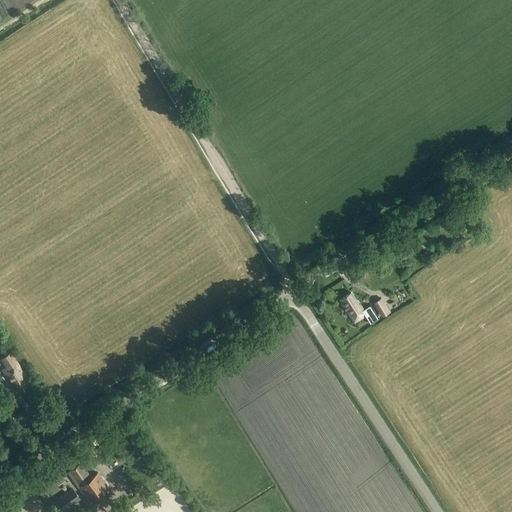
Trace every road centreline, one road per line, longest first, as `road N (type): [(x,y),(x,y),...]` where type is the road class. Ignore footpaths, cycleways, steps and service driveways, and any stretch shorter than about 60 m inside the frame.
road 1 (tertiary): [(0,482),(293,294)]
road 2 (unclassified): [(279,264),(119,0)]
road 3 (tertiary): [(437,511),(293,294)]
road 4 (tertiary): [(293,294),(511,153)]
